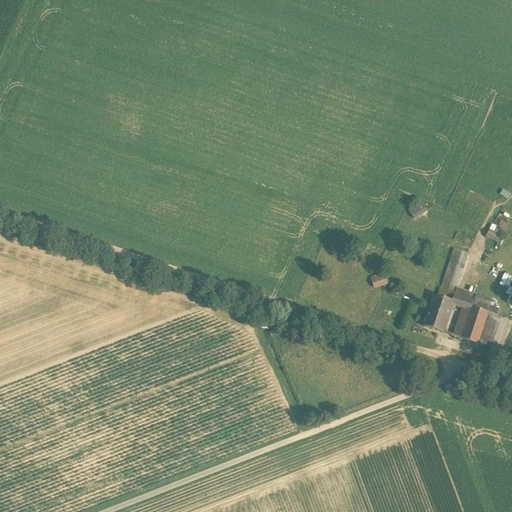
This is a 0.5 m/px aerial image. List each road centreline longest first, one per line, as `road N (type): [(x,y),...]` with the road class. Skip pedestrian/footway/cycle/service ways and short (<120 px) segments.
road 1 (track): [(471,368),(0,210)]
road 2 (track): [(471,368),(103,511)]
